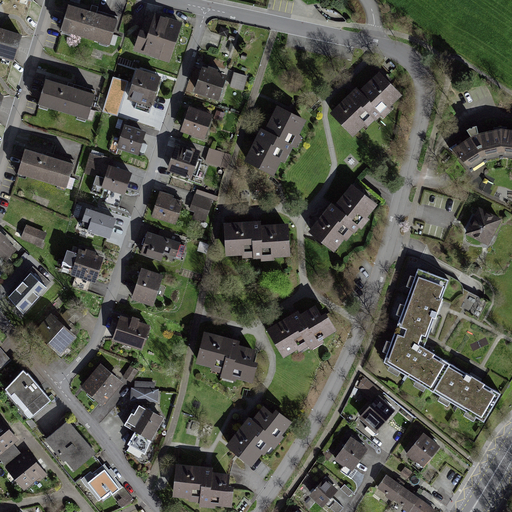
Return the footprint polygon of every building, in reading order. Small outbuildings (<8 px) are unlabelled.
[(69,5),(60,31),(110,47),(118,21),(97,14),(69,5)] [(180,25),(151,16),(140,51),(168,60),(180,25)] [(0,59),(12,63),(20,37),(0,31),(0,30),(0,59)] [(202,70),(194,93),(217,100),(224,78),(202,70)] [(243,89),(247,75),(234,71),(230,85),(243,89)] [(160,79),(138,72),(130,97),(152,105),(160,79)] [(354,93),(333,113),(353,134),(373,115),(376,119),(401,96),(380,73),(359,92),(357,90),(354,93)] [(68,87),(46,81),(39,104),(88,119),(95,95),(68,87)] [(262,134),(247,164),(273,176),(285,151),(288,153),(304,120),(279,108),(267,132),(264,130),(262,134)] [(210,116),(191,109),(183,133),(202,140),(210,116)] [(146,134),(126,128),(120,149),(140,155),(146,134)] [(487,164),(503,160),(501,131),(478,135),(472,136),(452,149),(472,174),(487,164)] [(511,132),(501,131),(503,160),(511,160),(511,132)] [(175,150),(167,172),(190,179),(198,154),(183,148),(181,153),(175,150)] [(206,163),(217,164),(219,150),(208,148),(206,163)] [(46,156),(25,149),(18,173),(67,188),(74,164),(46,156)] [(97,177),(94,187),(109,192),(105,203),(119,208),(131,174),(109,167),(111,161),(92,154),(85,173),(97,177)] [(330,209),(310,234),(334,252),(352,228),(356,230),(375,204),(352,187),(336,208),(333,205),(330,209)] [(160,193),(153,216),(175,223),(182,199),(160,193)] [(198,197),(192,215),(204,219),(210,201),(198,197)] [(82,219),(90,222),(87,231),(109,239),(117,217),(87,207),(82,219)] [(480,212),(469,234),(489,244),(500,222),(480,212)] [(42,245),(47,232),(26,223),(21,237),(42,245)] [(256,224),(227,226),(229,258),(257,256),(257,258),(290,256),(288,226),(260,228),(260,223),(256,224)] [(15,249),(0,235),(0,253),(6,259),(15,249)] [(147,235),(140,255),(159,261),(163,247),(177,251),(179,245),(147,235)] [(106,260),(79,251),(72,273),(99,282),(106,260)] [(28,265),(10,285),(28,300),(45,280),(28,265)] [(448,279),(418,269),(397,325),(384,361),(484,422),(501,394),(468,375),(423,347),(427,336),(442,295),(448,279)] [(160,279),(141,273),(132,301),(151,307),(160,279)] [(294,314),(267,331),(283,357),(306,343),(308,346),(334,330),(325,316),(321,318),(314,307),(301,316),(298,312),(294,314)] [(150,328),(120,319),(112,343),(142,352),(150,328)] [(75,340),(53,320),(39,336),(61,355),(75,340)] [(235,342),(204,333),(196,364),(225,372),(224,377),(250,384),(256,365),(253,365),(257,351),(239,345),(239,343),(235,342)] [(79,387),(99,405),(118,384),(99,366),(79,387)] [(25,370),(6,385),(32,417),(51,402),(25,370)] [(132,388),(132,401),(157,402),(158,388),(132,388)] [(378,397),(360,416),(377,433),(395,413),(378,397)] [(128,447),(144,455),(163,419),(138,407),(126,429),(134,434),(128,447)] [(227,448),(251,466),(267,445),(271,447),(290,422),(275,411),(273,414),(264,408),(254,421),(250,418),(246,423),(227,448)] [(0,455),(20,439),(0,416),(0,415),(0,455)] [(67,422),(46,441),(77,475),(98,456),(67,422)] [(422,435),(405,455),(423,471),(441,451),(422,435)] [(350,438),(334,460),(345,468),(343,471),(353,478),(357,472),(353,469),(367,450),(350,438)] [(48,473),(28,452),(9,469),(28,490),(48,473)] [(91,472),(81,480),(98,502),(111,492),(113,496),(122,489),(104,465),(93,474),(91,472)] [(200,504),(230,507),(232,485),(227,485),(228,475),(211,474),(212,471),(207,471),(203,470),(204,467),(178,465),(175,497),(200,500),(200,504)] [(392,479),(386,475),(375,490),(405,511),(433,511),(435,510),(414,495),(392,479)] [(324,479),(310,494),(323,506),(325,504),(333,511),(339,511),(343,508),(332,497),(337,492),(324,479)]
